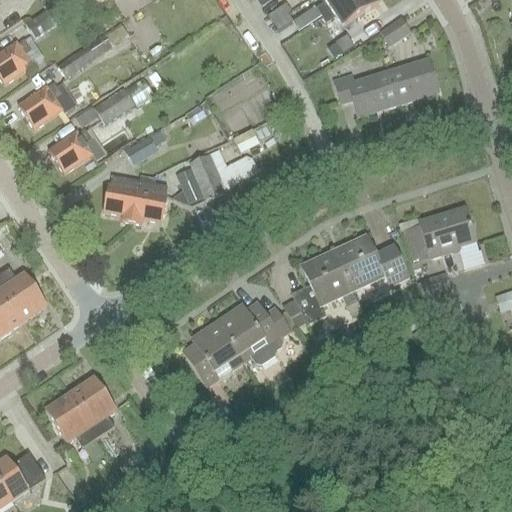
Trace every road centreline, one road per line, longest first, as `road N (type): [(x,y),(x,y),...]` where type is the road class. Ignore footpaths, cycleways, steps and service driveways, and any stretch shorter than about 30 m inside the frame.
road 1 (residential): [(490,123),(305,183),(99,320)]
road 2 (residential): [(229,511),(99,320)]
road 3 (residential): [(99,320),(0,171)]
road 4 (residential): [(490,123),(458,22),(443,0)]
